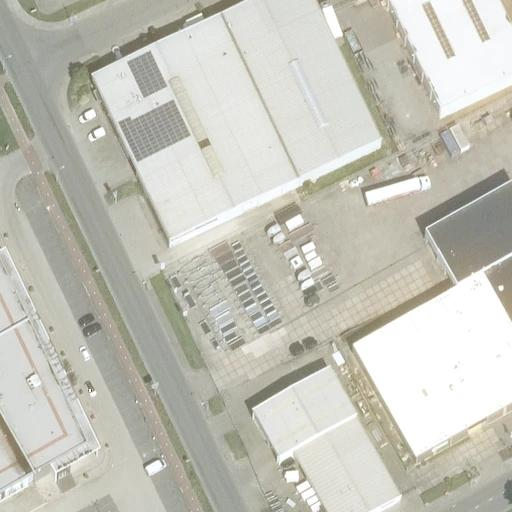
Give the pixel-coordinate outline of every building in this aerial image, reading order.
[(308,0),(267,0),(217,24),(265,125),(295,189),(380,149),(308,0)] [(352,0),(354,4),(361,0),(382,0),(439,120),(511,84),(511,41),(492,0),(352,0)] [(159,51),(207,152),(265,125),(217,24),(159,51)] [(91,84),(139,185),(207,152),(159,51),(91,84)] [(265,125),(207,152),(139,185),(169,249),(295,189),(265,125)] [(451,297),(511,261),(511,202),(507,194),(420,243),(451,297)] [(0,502),(32,485),(33,488),(34,487),(33,484),(86,454),(11,297),(20,292),(4,258),(0,260),(0,502)] [(511,263),(351,354),(415,467),(511,411),(511,263)] [(292,459),(353,421),(328,376),(251,419),(278,467),(292,459)] [(353,421),(292,459),(321,511),(382,511),(399,503),(353,421)]
